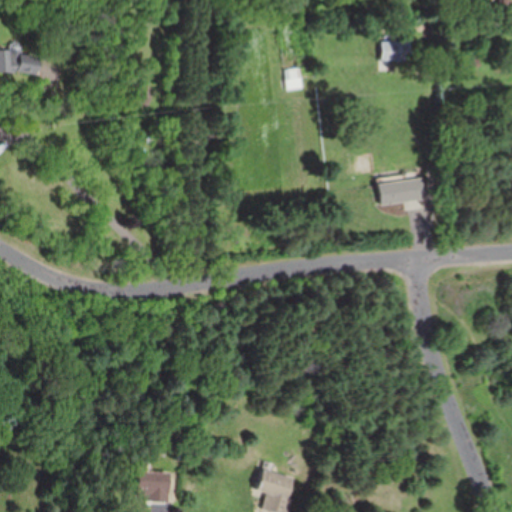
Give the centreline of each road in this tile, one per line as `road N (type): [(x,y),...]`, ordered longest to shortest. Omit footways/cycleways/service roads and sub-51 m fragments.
road 1 (residential): [(511,255),(373,261),(156,296),(63,280),(0,245)]
road 2 (residential): [(418,259),(426,326),(499,511)]
